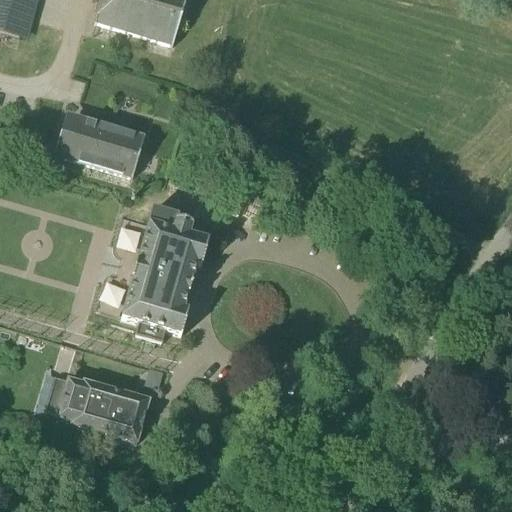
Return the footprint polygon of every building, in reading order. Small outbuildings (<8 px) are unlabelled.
[(38,0),(0,0),(0,6),(33,16),(38,0)] [(100,0),(92,26),(171,50),(185,0),(100,0)] [(0,35),(26,43),(33,16),(0,6),(0,35)] [(61,163),(96,173),(108,132),(73,122),(61,163)] [(108,132),(96,173),(131,183),(133,177),(144,143),(108,132)] [(152,212),(119,325),(136,329),(132,342),(159,349),(162,337),(179,342),(186,317),(181,316),(194,270),(199,272),(211,229),(182,221),(184,212),(175,209),(176,203),(157,198),(153,212),(152,212)] [(56,423),(71,428),(70,430),(135,449),(147,405),(81,386),(81,389),(67,384),(56,423)] [(170,413),(165,430),(181,435),(187,418),(170,413)]
